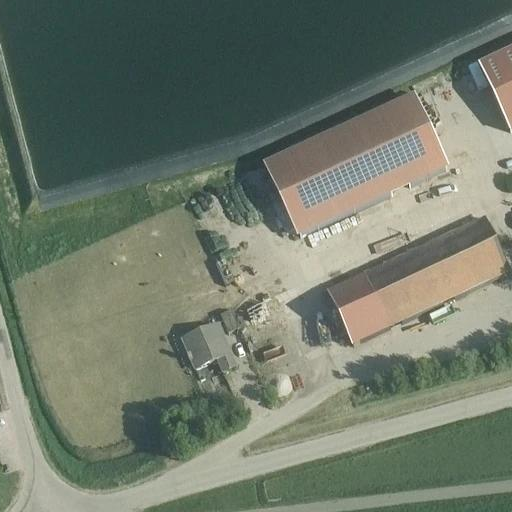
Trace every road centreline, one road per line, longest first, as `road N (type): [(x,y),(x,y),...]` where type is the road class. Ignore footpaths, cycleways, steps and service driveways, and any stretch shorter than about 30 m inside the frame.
road 1 (unclassified): [(511,400),(102,511)]
road 2 (unclassified): [(41,511),(0,349)]
